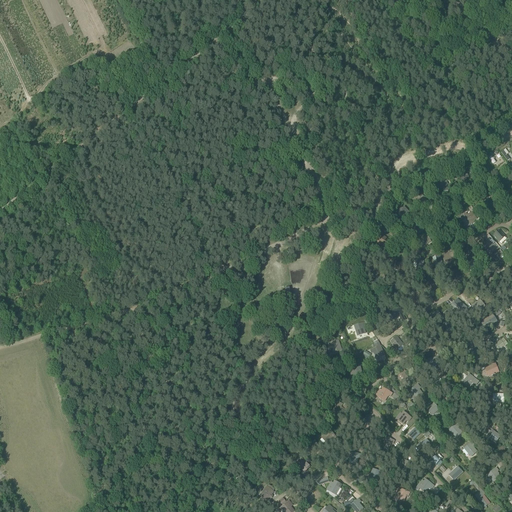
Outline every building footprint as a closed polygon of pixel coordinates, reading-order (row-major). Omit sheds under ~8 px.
[(468,177),(465,170),(455,175),(457,178),(459,177),(461,181),(468,177)] [(447,186),(448,185),(446,180),(436,185),(441,194),(449,191),(447,186)] [(421,207),(429,204),(424,197),(426,196),(424,193),(422,194),(416,198),(417,200),(415,201),(421,207)] [(482,203),(488,212),(496,207),(490,199),(485,203),(484,201),(482,203)] [(404,218),(409,213),(404,207),(402,208),(401,206),(395,212),(397,213),(399,212),(404,218)] [(463,215),(466,220),(463,222),(466,227),(470,226),(469,224),(477,219),(472,212),(467,215),(465,213),(463,215)] [(419,230),(414,223),(408,227),(413,235),(419,230)] [(443,231),(440,232),(444,238),(447,237),(445,235),(450,232),(446,226),(442,229),(443,231)] [(499,241),(505,236),(500,231),(494,236),(499,241)] [(386,248),(389,241),(380,235),(376,242),(386,248)] [(425,236),(419,240),(420,242),(422,241),(424,245),(431,242),(428,237),(426,239),(425,236)] [(490,255),(496,250),(489,242),(484,247),(490,255)] [(468,248),(463,251),(466,258),(465,258),(468,263),(473,261),(472,258),(475,257),(471,250),(469,251),(468,248)] [(440,257),(433,259),(436,268),(443,266),(440,257)] [(421,262),(417,262),(416,269),(423,270),(425,261),(421,261),(421,262)] [(455,280),(461,276),(457,269),(451,272),(455,280)] [(382,272),(380,272),(380,271),(373,274),(374,277),(376,276),(378,280),(385,277),(383,273),(382,273),(382,272)] [(430,293),(436,290),(433,283),(426,286),(430,293)] [(399,295),(396,288),(389,291),(390,293),(392,292),(394,297),(399,295)] [(415,307),(424,300),(419,293),(410,300),(415,307)] [(460,300),(450,306),(453,311),(463,305),(460,300)] [(485,307),(480,301),(472,307),(477,313),(485,307)] [(398,308),(388,313),(391,320),(402,314),(398,308)] [(431,325),(441,319),(438,314),(428,320),(431,325)] [(486,329),(497,322),(492,316),(482,323),(486,329)] [(365,326),(364,323),(354,326),(357,336),(365,333),(363,327),(365,326)] [(450,323),(443,325),(445,334),(452,332),(450,323)] [(416,338),(422,334),(419,328),(413,332),(416,338)] [(397,338),(391,342),(398,350),(398,349),(399,351),(402,351),(404,350),(404,347),(403,346),(403,345),(397,338)] [(333,354),(342,351),(338,340),(327,344),(329,348),(330,347),(331,348),(333,354)] [(506,347),(505,347),(500,341),(491,347),(496,354),(502,350),(503,352),(508,349),(506,347)] [(385,356),(380,346),(370,350),(371,354),(373,353),(373,354),(374,354),(376,360),(385,356)] [(471,359),(478,358),(477,351),(470,352),(471,359)] [(458,355),(448,356),(448,364),(458,364),(458,355)] [(439,358),(434,359),(434,358),(433,358),(431,359),(428,360),(428,362),(428,363),(428,364),(429,368),(435,366),(436,370),(441,369),(439,358)] [(498,372),(495,365),(492,366),(492,367),(486,369),(489,376),(498,372)] [(362,377),(360,368),(350,370),(351,373),(353,372),(355,379),(362,377)] [(403,369),(395,375),(402,382),(407,378),(404,374),(405,373),(404,371),(405,371),(403,369)] [(476,386),(479,383),(469,375),(463,383),(469,388),(472,384),(476,386)] [(421,389),(418,385),(410,392),(412,394),(409,396),(412,398),(411,398),(413,401),(422,394),(419,390),(421,389)] [(390,396),(392,394),(384,388),(382,391),(380,390),(376,395),(385,401),(388,395),(390,396)] [(496,403),(496,407),(501,407),(501,403),(504,403),(504,394),(493,394),(493,403),(496,403)] [(344,416),(347,411),(337,404),(331,414),(339,420),(342,415),(344,416)] [(426,408),(432,415),(439,409),(434,404),(430,408),(428,406),(426,408)] [(477,409),(470,410),(470,416),(469,416),(470,419),(478,418),(478,415),(477,416),(477,413),(478,413),(477,409)] [(396,419),(404,425),(407,421),(408,423),(412,418),(403,412),(402,414),(401,413),(396,419)] [(363,419),(365,429),(372,427),(371,421),(373,420),(373,417),(363,419)] [(449,431),(456,438),(462,433),(457,428),(459,426),(457,424),(449,431)] [(409,436),(414,441),(421,433),(416,428),(409,436)] [(488,437),(496,443),(500,437),(492,431),(488,437)] [(334,442),(337,439),(330,432),(323,438),(328,444),(332,440),(334,442)] [(394,441),(385,438),(382,446),(388,449),(390,443),(393,444),(394,441)] [(432,445),(427,440),(419,446),(424,452),(432,445)] [(320,451),(315,442),(306,446),(310,453),(314,451),(315,453),(320,451)] [(474,445),(472,443),(464,449),(465,450),(463,451),(467,456),(468,454),(471,457),(476,452),(472,447),(474,445)] [(356,464),(358,454),(351,453),(349,463),(356,464)] [(441,461),(436,457),(432,461),(436,466),(441,461)] [(304,472),(308,467),(305,464),(306,463),(303,460),(296,468),(299,471),(301,469),(304,472)] [(411,464),(402,461),(399,469),(405,472),(408,466),(410,466),(411,464)] [(463,473),(458,467),(449,476),(454,481),(463,473)] [(498,471),(496,469),(487,475),(493,483),(500,478),(496,473),(498,471)] [(377,481),(380,472),(373,470),(370,479),(377,481)] [(318,486),(326,483),(324,478),(316,481),(318,486)] [(424,483),(422,481),(418,487),(426,494),(430,489),(430,490),(433,486),(426,480),(424,483)] [(468,488),(473,496),(477,493),(472,485),(474,483),(473,481),(469,484),(471,486),(468,488)] [(341,486),(335,482),(333,485),(331,484),(328,490),(338,496),(342,490),(339,489),(341,486)] [(267,488),(266,488),(260,496),(267,501),(273,493),(272,492),(273,490),(268,486),(267,488)] [(410,493),(399,488),(395,498),(404,501),(405,496),(408,497),(410,493)] [(475,497),(484,508),(490,504),(484,495),(486,494),(480,488),(478,490),(481,493),(475,497)] [(358,500),(351,506),(356,511),(358,511),(363,509),(358,504),(360,502),(358,500)] [(282,511),(292,511),(293,511),(290,507),(291,506),(289,502),(280,509),(282,511)]
